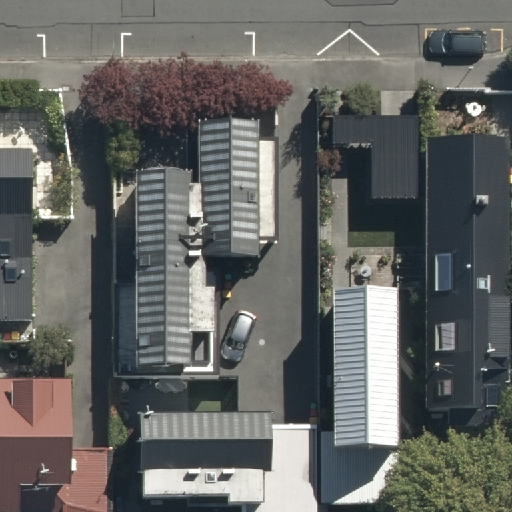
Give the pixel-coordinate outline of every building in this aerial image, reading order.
[(414,121),(332,119),(332,148),(370,149),(369,203),(412,204),(414,121)] [(254,132),(204,132),(204,268),(254,268),(254,132)] [(504,146),(429,146),(430,418),(504,418),(504,146)] [(35,160),(0,159),(0,326),(35,326),(35,160)] [(190,182),(134,182),(135,379),(190,379),(190,182)] [(400,297),(334,297),(335,438),(320,438),(320,507),(401,506),(400,297)] [(71,388),(0,388),(0,511),(111,511),(112,452),(70,452),(71,388)] [(267,422),(142,423),(143,503),(245,502),(244,511),(320,511),(320,507),(320,438),(319,430),(267,431),(267,422)]
